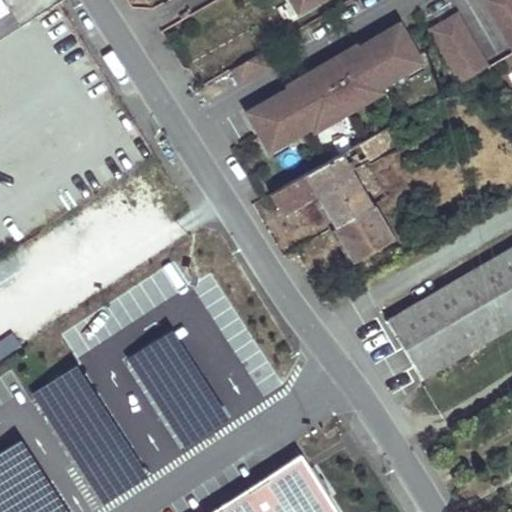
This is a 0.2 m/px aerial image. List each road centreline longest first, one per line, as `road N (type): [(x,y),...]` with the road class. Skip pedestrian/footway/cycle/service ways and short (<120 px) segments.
road 1 (unclassified): [(104,0),(309,319)]
road 2 (residential): [(309,319),(511,200)]
road 3 (unclassified): [(309,319),(428,511)]
